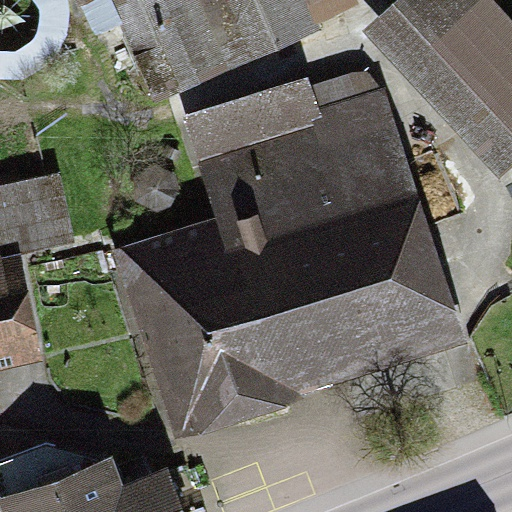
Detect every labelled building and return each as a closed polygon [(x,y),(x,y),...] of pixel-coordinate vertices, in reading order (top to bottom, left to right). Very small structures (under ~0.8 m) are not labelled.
[(114,0),(151,83),(220,53),(196,0),(114,0)] [(226,0),(245,42),(309,13),(302,0),(226,0)] [(511,36),(478,0),(407,0),(401,7),(511,125),(511,36)] [(256,153),(241,107),(191,123),(230,243),(224,246),(220,235),(146,259),(173,340),(149,348),(169,408),(282,370),(279,361),(441,311),(387,142),(397,139),(381,90),(289,119),(288,114),(274,119),(282,144),(256,153)] [(0,192),(0,244),(31,238),(20,188),(0,192)] [(0,344),(19,341),(1,255),(0,255),(0,344)] [(15,511),(178,511),(162,469),(116,486),(105,457),(65,472),(54,444),(46,442),(0,459),(0,498),(9,495),(15,511)]
